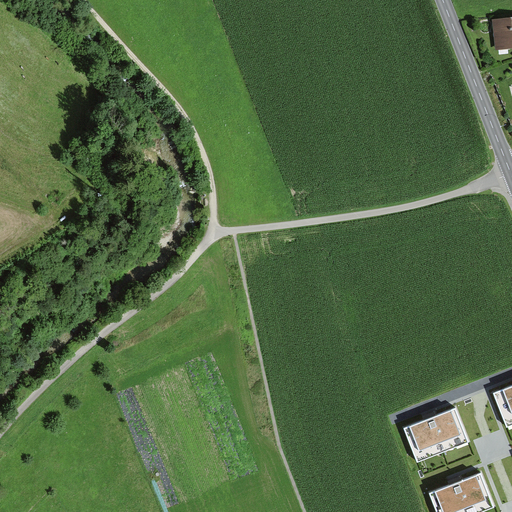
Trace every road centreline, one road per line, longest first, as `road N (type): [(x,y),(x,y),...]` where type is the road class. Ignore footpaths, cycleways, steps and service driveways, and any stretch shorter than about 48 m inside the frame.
road 1 (track): [(510,173),(407,207),(213,234)]
road 2 (track): [(213,234),(188,267),(53,379),(0,438)]
road 3 (track): [(81,0),(191,128),(214,192),(213,234)]
road 4 (secondary): [(442,0),(510,173)]
